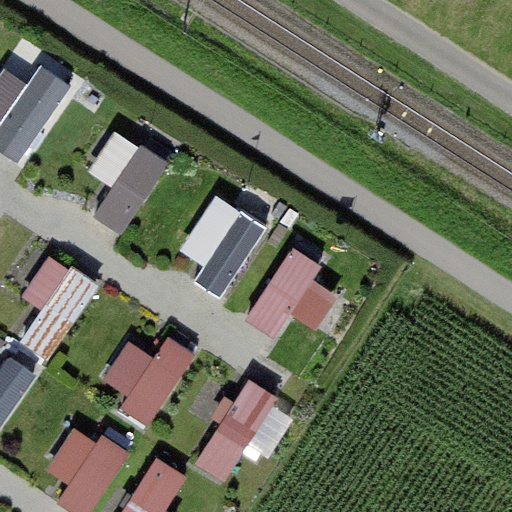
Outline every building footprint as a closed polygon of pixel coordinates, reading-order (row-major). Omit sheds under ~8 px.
[(30,35),(0,75),(0,130),(30,153),(87,76),(30,35)] [(103,208),(132,225),(176,154),(122,121),(96,162),(122,177),(103,208)] [(183,248),(236,283),(277,219),(224,185),(183,248)] [(301,308),(327,324),(349,289),(322,272),(333,254),(304,236),(255,313),(285,332),(301,308)] [(58,345),(102,274),(57,246),(30,289),(50,301),(32,329),(58,345)] [(35,369),(0,353),(0,435),(5,438),(35,369)] [(225,468),(292,393),(266,370),(199,445),(225,468)] [(86,419),(54,492),(98,511),(101,511),(133,441),(86,419)] [(123,511),(169,511),(196,464),(162,444),(123,511)]
